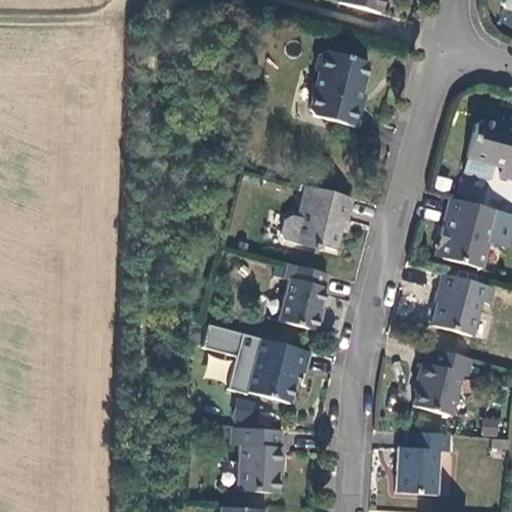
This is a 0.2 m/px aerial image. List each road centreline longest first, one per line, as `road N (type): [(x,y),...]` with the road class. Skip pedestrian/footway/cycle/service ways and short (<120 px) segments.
road 1 (residential): [(447,31),(369,334),(348,511)]
road 2 (track): [(133,0),(97,19),(0,16)]
